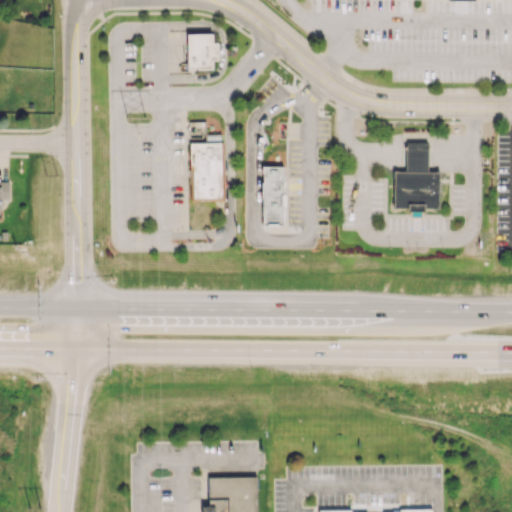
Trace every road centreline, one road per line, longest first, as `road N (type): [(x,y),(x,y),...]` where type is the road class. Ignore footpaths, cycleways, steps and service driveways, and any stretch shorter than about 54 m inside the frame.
road 1 (trunk): [(0,347),(511,352)]
road 2 (trunk): [(511,310),(0,309)]
road 3 (residential): [(276,38),(360,100),(511,107)]
road 4 (tertiary): [(63,511),(78,310)]
road 5 (residential): [(77,144),(78,310)]
road 6 (residential): [(72,0),(77,144)]
